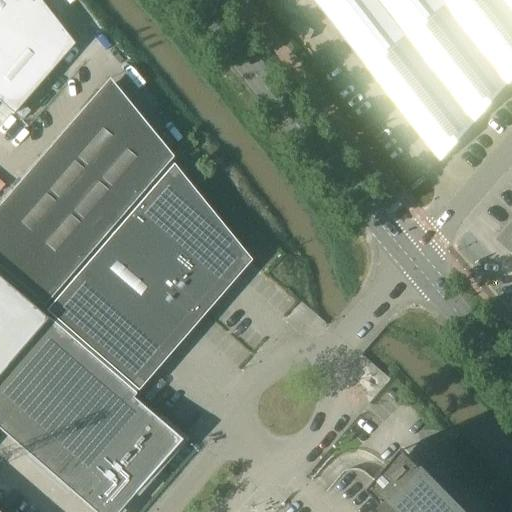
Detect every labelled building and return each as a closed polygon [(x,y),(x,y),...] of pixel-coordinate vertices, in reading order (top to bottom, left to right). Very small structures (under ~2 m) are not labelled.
[(0,0),(0,102),(13,114),(74,43),(40,0),(0,0)] [(511,0),(314,0),(441,162),(511,79),(511,0)] [(0,202),(0,267),(43,305),(172,156),(140,117),(97,91),(0,202)] [(250,260),(172,163),(45,310),(137,390),(250,260)] [(0,370),(45,318),(0,279),(0,370)] [(48,318),(0,373),(0,430),(94,511),(116,511),(180,439),(132,397),(135,393),(48,318)] [(466,511),(404,448),(389,466),(369,490),(390,511),(466,511)]
